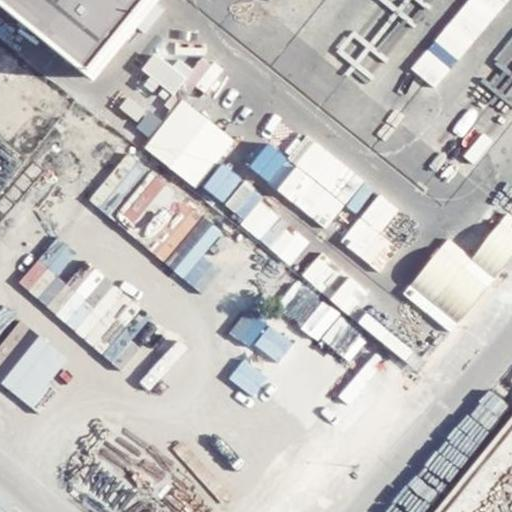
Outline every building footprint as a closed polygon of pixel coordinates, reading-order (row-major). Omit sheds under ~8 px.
[(0,0),(88,72),(146,0),(0,0)] [(366,0),(303,83),(356,123),(450,0),(366,0)] [(174,113),(184,100),(212,65),(202,59),(193,70),(180,59),(173,67),(156,53),(142,70),(172,96),(165,105),(174,113)] [(236,142),(184,100),(174,113),(145,147),(198,189),(236,142)] [(92,152),(60,126),(40,149),(72,176),(92,152)] [(289,170),(347,202),(359,180),(301,148),(289,170)] [(328,297),(347,273),(247,194),(229,217),(251,235),(180,322),(203,341),(273,254),(328,297)] [(199,197),(191,206),(233,240),(240,232),(199,197)] [(155,225),(129,201),(109,223),(138,247),(155,225)] [(138,263),(156,272),(164,257),(147,247),(138,263)] [(0,334),(16,316),(0,300),(0,334)] [(185,365),(297,458),(315,436),(248,380),(245,383),(200,346),(185,365)] [(0,367),(9,358),(0,349),(0,367)] [(23,369),(0,395),(0,420),(49,462),(84,422),(23,369)] [(96,432),(54,474),(88,508),(130,466),(96,432)] [(191,511),(137,463),(97,507),(102,511),(191,511)]
